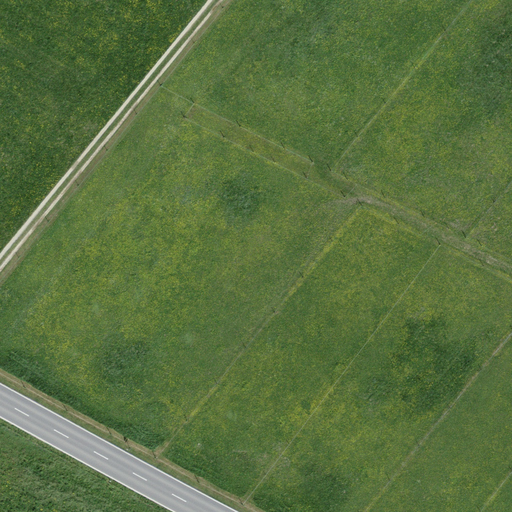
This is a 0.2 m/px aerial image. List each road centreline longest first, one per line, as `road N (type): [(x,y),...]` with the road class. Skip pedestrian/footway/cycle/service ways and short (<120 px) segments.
road 1 (track): [(0,263),(217,0)]
road 2 (tertiary): [(200,511),(0,404)]
